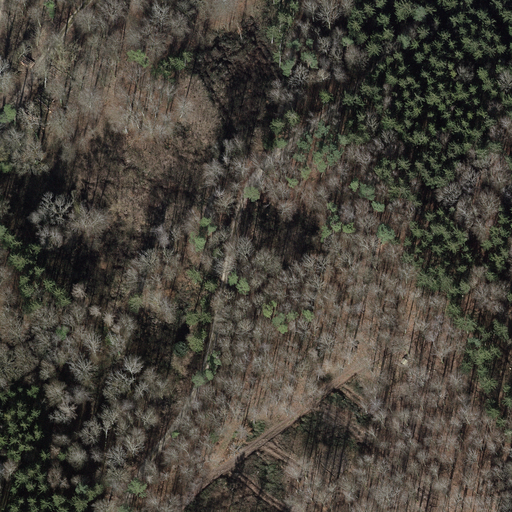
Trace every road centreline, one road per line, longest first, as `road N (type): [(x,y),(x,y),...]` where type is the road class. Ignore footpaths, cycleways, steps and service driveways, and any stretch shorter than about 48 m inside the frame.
road 1 (track): [(122,511),(145,462),(191,404),(214,338),(247,184),(264,160),(354,94),(438,0)]
road 2 (track): [(511,147),(392,244),(280,370),(178,511)]
road 3 (track): [(208,479),(471,304),(511,300)]
road 4 (track): [(0,256),(50,423),(50,511)]
road 5 (track): [(89,0),(0,112)]
